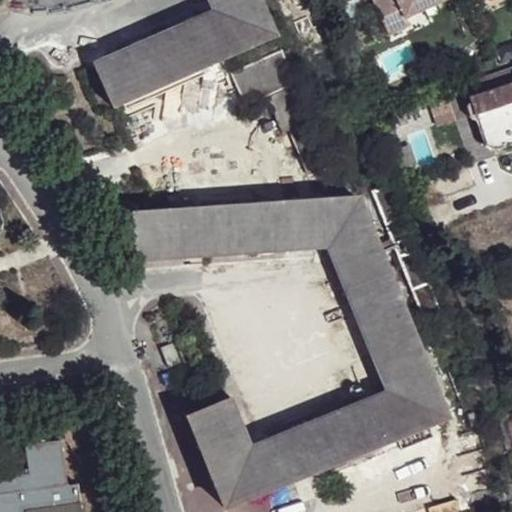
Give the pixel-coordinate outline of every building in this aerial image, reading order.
[(112,109),(277,41),(259,0),(207,0),(214,14),(94,65),(112,109)] [(363,0),(347,0),(337,5),(346,23),(369,12),(363,0)] [(373,0),(384,23),(403,14),(405,17),(407,16),(439,0),(373,0)] [(403,14),(384,23),(389,32),(410,23),(407,16),(405,17),(403,14)] [(263,94),(279,131),(286,128),(310,117),(279,47),(226,70),(241,104),(263,94)] [(511,84),(469,99),(487,151),(496,153),(511,147),(511,84)] [(310,117),(286,128),(306,174),(330,163),(310,117)] [(388,181),(370,189),(424,322),(442,314),(388,181)] [(221,509),(445,418),(360,208),(139,224),(142,270),(329,258),(381,392),(247,445),(229,399),(185,416),(221,509)] [(168,341),(155,347),(164,368),(176,362),(168,341)] [(0,479),(0,511),(76,511),(72,486),(62,489),(54,442),(18,449),(23,475),(0,479)]
